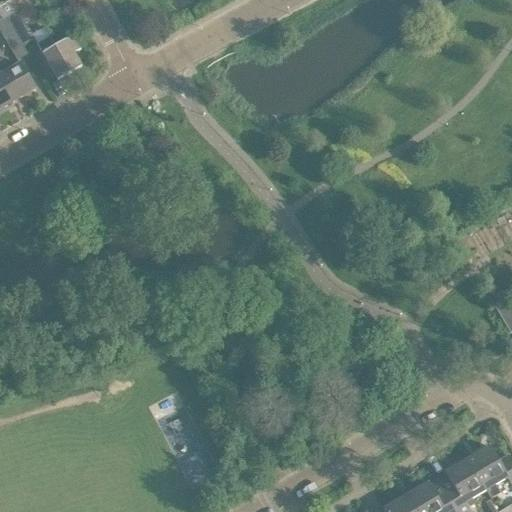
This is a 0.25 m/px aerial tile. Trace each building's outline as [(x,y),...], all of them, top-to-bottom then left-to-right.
[(0,0),(0,20),(5,17),(6,17),(17,10),(30,3),(28,0),(0,0)] [(23,46),(34,40),(17,10),(6,17),(23,46)] [(0,32),(16,60),(27,54),(5,17),(0,20),(0,32)] [(37,43),(42,53),(57,80),(81,66),(73,53),(80,49),(72,35),(54,46),(49,36),(37,43)] [(0,79),(13,102),(34,89),(19,63),(7,70),(1,60),(0,60),(0,79)] [(0,109),(13,102),(0,79),(0,109)] [(509,333),(511,331),(511,314),(503,300),(493,306),(509,333)] [(109,463),(160,451),(156,435),(105,446),(109,463)] [(488,446),(466,459),(484,490),(485,490),(490,499),(496,495),(497,491),(494,485),(506,478),(511,486),(511,485),(511,462),(508,455),(497,462),(488,446)] [(446,476),(437,481),(455,511),(469,511),(467,508),(473,504),(470,499),(484,490),(466,459),(444,472),(446,476)] [(64,478),(41,487),(51,511),(74,502),(64,478)] [(413,511),(455,511),(437,481),(429,486),(426,483),(404,496),(413,511)] [(38,511),(29,493),(19,497),(25,511),(38,511)] [(105,498),(110,511),(124,511),(119,493),(105,498)] [(100,511),(92,494),(78,501),(83,511),(100,511)] [(413,511),(404,496),(382,509),(383,511),(413,511)] [(511,511),(511,503),(497,511),(511,511)]
